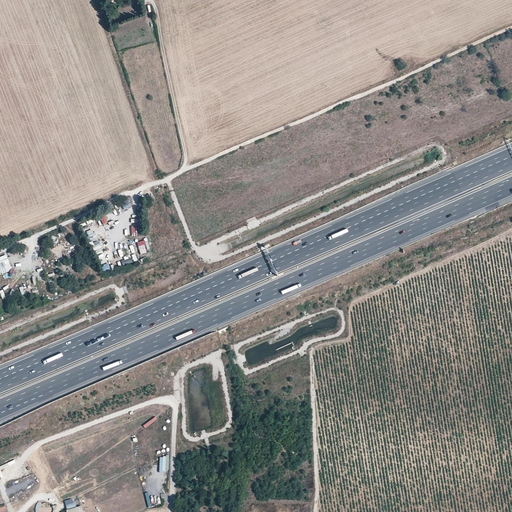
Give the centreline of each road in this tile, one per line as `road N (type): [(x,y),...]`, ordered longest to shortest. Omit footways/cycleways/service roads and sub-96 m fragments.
road 1 (motorway): [(0,409),(511,185)]
road 2 (motorway): [(511,158),(0,381)]
road 3 (track): [(511,29),(0,249)]
road 4 (unknown): [(152,0),(187,170)]
road 5 (track): [(314,511),(311,351)]
